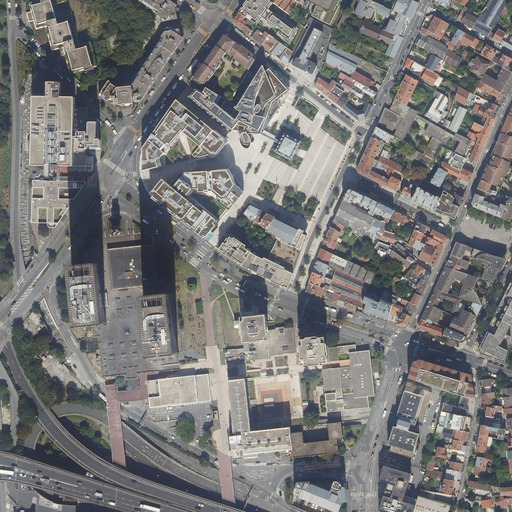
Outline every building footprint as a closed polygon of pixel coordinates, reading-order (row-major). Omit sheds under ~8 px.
[(24,0),(35,38),(49,52),(64,48),(71,74),(85,70),(86,74),(95,71),(94,67),(96,67),(89,39),(91,39),(89,34),(91,35),(93,36),(94,36),(96,36),(98,36),(99,35),(100,33),(100,32),(100,29),(100,28),(101,27),(102,27),(105,28),(106,27),(109,26),(110,25),(110,24),(111,23),(111,20),(110,18),(109,17),(108,16),(107,15),(105,15),(105,13),(106,13),(107,10),(107,9),(107,7),(106,4),(104,3),(102,2),(101,2),(99,2),(98,3),(97,4),(96,5),(95,5),(93,2),(92,1),(91,0),(90,0),(85,0),(84,1),(83,2),(82,4),(77,0),(24,0)] [(138,0),(158,13),(160,10),(163,12),(160,16),(162,18),(163,22),(176,19),(175,14),(177,14),(176,7),(177,6),(177,5),(170,0),(138,0)] [(247,0),(239,12),(247,18),(249,20),(253,23),(257,26),(262,18),(279,30),(277,34),(290,43),(297,28),(279,14),(278,15),(274,12),(274,13),(268,10),(273,3),(268,0),(247,0)] [(281,0),(268,0),(273,3),(289,15),(298,2),(293,0),(282,0),(282,1),(281,0)] [(293,0),(298,2),(299,0),(304,0),(316,6),(311,16),(331,26),(342,0),(293,0)] [(369,0),(357,0),(356,4),(358,5),(355,13),(363,16),(364,14),(371,18),(374,11),(388,18),(389,17),(391,18),(386,31),(403,38),(407,30),(412,19),(390,10),(369,0)] [(395,0),(390,10),(412,19),(418,5),(407,0),(395,0)] [(464,6),(453,0),(434,0),(441,3),(440,4),(446,8),(449,2),(462,9),(464,6)] [(478,19),(472,28),(488,36),(490,32),(499,18),(501,14),(507,4),(499,0),(489,0),(481,14),(478,19)] [(507,4),(501,14),(504,16),(510,6),(507,4)] [(465,6),(464,6),(462,9),(462,10),(467,13),(461,22),(472,28),(478,19),(471,15),(472,13),(468,11),(469,8),(468,8),(469,6),(467,5),(466,7),(465,6)] [(462,10),(457,19),(461,22),(467,13),(462,10)] [(247,18),(239,12),(235,18),(234,20),(234,24),(242,30),(247,23),(244,20),(245,18),(246,19),(247,18)] [(344,13),(336,28),(342,31),(349,15),(344,13)] [(429,36),(439,42),(443,36),(449,24),(432,15),(426,17),(426,18),(430,18),(433,20),(428,29),(422,26),(420,31),(424,33),(429,36)] [(322,63),(327,42),(328,39),(326,38),(328,35),(330,36),(333,30),(310,18),(306,24),(307,25),(309,26),(294,56),(290,63),(313,75),(317,68),(319,69),(322,63)] [(247,23),(242,30),(246,33),(252,37),(257,31),(254,30),(253,32),(250,29),(251,28),(250,27),(253,23),(249,20),(247,23)] [(390,44),(399,48),(403,38),(386,31),(381,29),(374,26),(361,21),(357,30),(390,44)] [(160,42),(149,58),(150,58),(150,63),(161,70),(163,66),(164,66),(167,63),(166,62),(176,47),(177,48),(180,44),(178,43),(182,37),(181,36),(180,29),(178,29),(177,25),(164,28),(165,32),(164,33),(168,36),(165,39),(164,38),(161,42),(160,42)] [(302,40),(309,26),(307,25),(306,27),(292,55),(294,56),(302,40)] [(464,34),(465,32),(452,26),(450,30),(455,33),(451,40),(443,36),(439,42),(446,45),(449,41),(455,44),(461,33),(464,34)] [(257,31),(252,37),(256,41),(261,45),(269,35),(265,31),(261,36),(259,34),(261,32),(260,31),(261,29),(259,27),(257,31)] [(495,34),(492,39),(495,40),(501,44),(503,40),(502,40),(506,33),(498,29),(495,34)] [(471,46),(475,38),(465,32),(464,34),(461,33),(455,44),(449,41),(446,45),(446,47),(452,50),(454,47),(458,49),(463,41),(471,46)] [(426,43),(429,36),(424,33),(420,40),(426,43)] [(234,59),(248,70),(255,59),(255,57),(255,56),(253,54),(238,43),(227,34),(223,34),(191,79),(201,85),(202,84),(204,85),(207,80),(209,82),(222,62),(220,61),(227,52),(235,58),(234,59)] [(269,35),(261,45),(271,53),(279,42),(269,35)] [(453,51),(452,50),(446,47),(446,45),(439,42),(429,36),(426,43),(420,40),(417,45),(423,49),(431,53),(441,59),(447,62),(453,51)] [(511,45),(503,40),(501,44),(509,48),(511,49),(511,45)] [(279,42),(271,53),(272,53),(276,56),(282,48),(284,46),(279,42)] [(373,91),(375,87),(373,85),(374,83),(372,81),(354,71),(361,59),(333,45),(330,44),(325,63),(341,72),(357,81),(373,91)] [(385,54),(394,58),(399,48),(390,44),(385,54)] [(484,56),(492,61),(494,57),(495,55),(492,53),(494,49),(487,44),(484,49),(487,51),(484,56)] [(279,59),(286,64),(293,52),(290,50),(287,48),(279,59)] [(448,63),(457,68),(462,58),(461,58),(456,54),(457,53),(453,51),(447,62),(448,63)] [(431,53),(423,66),(434,72),(441,59),(431,53)] [(509,63),(511,58),(503,54),(501,57),(500,59),(509,63)] [(511,86),(511,85),(511,72),(503,67),(498,75),(499,78),(497,81),(484,73),(490,64),(477,57),(475,60),(474,59),(472,59),(469,64),(470,66),(471,67),(470,70),(478,75),(476,79),(481,82),(485,84),(486,84),(506,96),(511,86)] [(503,67),(511,72),(511,67),(508,66),(509,64),(509,63),(500,59),(498,58),(494,57),(492,61),(493,61),(495,63),(503,67)] [(439,76),(439,75),(434,72),(423,66),(408,58),(404,66),(410,70),(412,66),(421,71),(424,72),(421,77),(434,84),(439,76)] [(252,135),(252,134),(257,134),(261,134),(267,137),(275,141),(279,144),(275,152),(291,160),(294,154),(297,148),(300,142),(284,134),(280,142),(275,139),(274,138),(273,137),(269,135),(263,132),(280,107),(279,98),(280,97),(283,98),(283,95),(284,94),(287,94),(288,90),(286,84),(283,82),(282,79),(279,77),(278,76),(276,75),(276,71),(272,70),(271,68),(268,68),(265,71),(262,65),(237,106),(230,102),(205,87),(202,93),(196,89),(194,89),(193,92),(192,93),(191,94),(187,97),(193,100),(193,101),(195,102),(196,104),(198,105),(198,106),(201,106),(202,108),(205,109),(205,111),(207,111),(207,113),(209,113),(209,115),(213,116),(212,118),(215,118),(217,119),(217,121),(221,122),(222,124),(221,124),(222,126),(223,126),(225,126),(227,129),(227,130),(229,130),(229,129),(232,130),(240,131),(239,134),(239,136),(238,137),(239,138),(239,140),(239,142),(240,143),(241,144),(242,146),(243,147),(244,148),(245,149),(246,149),(247,149),(248,148),(249,148),(250,147),(250,146),(251,145),(251,144),(251,143),(252,143),(253,142),(254,142),(254,141),(254,140),(254,139),(254,137),(254,136),(253,136),(252,135)] [(421,71),(412,66),(410,70),(419,74),(421,71)] [(118,103),(119,104),(119,105),(121,105),(122,105),(122,106),(131,105),(131,104),(133,104),(133,102),(133,101),(135,101),(136,100),(137,100),(137,99),(137,97),(140,96),(142,93),(144,94),(153,81),(154,82),(156,78),(155,78),(158,73),(148,67),(142,68),(134,80),(135,82),(132,86),(117,88),(111,84),(112,83),(109,80),(100,94),(107,98),(110,94),(112,96),(111,97),(111,99),(114,99),(114,101),(115,102),(116,103),(118,103)] [(350,91),(357,81),(341,72),(338,77),(345,81),(341,86),(350,91)] [(418,81),(406,74),(403,81),(417,87),(418,87),(416,86),(418,81)] [(439,76),(434,84),(437,86),(438,84),(439,85),(443,79),(439,76)] [(315,86),(327,96),(334,88),(337,83),(333,80),(329,85),(319,78),(315,86)] [(88,107),(74,107),(74,97),(61,96),(61,82),(60,81),(48,81),(47,82),(47,96),(34,96),(32,164),(32,165),(33,165),(46,165),(45,180),(39,180),(32,180),(31,222),(46,223),(48,226),(48,227),(51,227),(54,227),(56,226),(69,205),(69,204),(67,204),(67,203),(69,203),(70,199),(74,199),(74,198),(65,198),(66,187),(82,188),(85,183),(85,182),(84,181),(76,181),(76,183),(73,182),(73,181),(59,180),(59,176),(59,173),(59,172),(58,172),(58,169),(59,169),(60,166),(68,166),(68,169),(69,170),(91,171),(92,171),(92,170),(92,169),(93,156),(85,156),(85,149),(86,149),(86,148),(87,147),(87,144),(88,144),(88,147),(100,147),(101,122),(90,122),(89,122),(89,123),(89,124),(87,124),(88,107)] [(373,97),(376,92),(373,91),(357,81),(350,91),(354,94),(364,100),(367,94),(373,97)] [(417,87),(403,81),(400,87),(413,93),(414,89),(416,90),(417,87)] [(494,104),(501,107),(507,97),(506,96),(486,84),(485,84),(481,82),(476,91),(481,94),(483,90),(491,94),(497,98),(494,104)] [(376,92),(378,94),(381,87),(376,84),(375,87),(373,91),(376,92)] [(469,106),(474,94),(459,86),(454,100),(465,106),(466,105),(469,106)] [(413,93),(400,87),(397,93),(412,99),(413,97),(411,96),(413,93)] [(333,101),(342,108),(347,103),(348,101),(347,100),(348,99),(347,99),(348,98),(347,97),(346,98),(342,94),(343,93),(342,92),(341,93),(334,88),(327,96),(333,101)] [(445,96),(435,90),(433,95),(432,96),(434,97),(424,115),(438,122),(448,105),(446,104),(447,102),(448,100),(447,98),(445,96)] [(412,99),(397,93),(395,99),(396,99),(407,105),(409,99),(411,100),(412,99)] [(227,141),(177,99),(144,146),(142,170),(162,165),(161,157),(183,131),(200,145),(192,155),(195,157),(197,155),(199,157),(205,155),(213,154),(214,152),(216,154),(218,152),(227,141)] [(407,105),(396,99),(390,110),(385,107),(379,123),(393,131),(394,128),(397,130),(393,136),(402,141),(416,117),(417,115),(419,112),(407,105)] [(360,119),(361,121),(364,120),(365,118),(366,118),(373,105),(367,102),(364,110),(357,111),(347,103),(342,108),(358,120),(360,119)] [(477,112),(494,121),(497,113),(501,107),(494,104),(491,109),(490,108),(489,111),(486,109),(478,106),(476,106),(476,107),(474,107),(473,110),(477,112)] [(444,126),(457,133),(467,110),(460,107),(458,110),(455,117),(452,123),(447,120),(444,126)] [(477,143),(484,146),(494,121),(477,112),(474,118),(477,119),(477,118),(482,121),(480,125),(475,122),(471,129),(477,132),(478,131),(481,133),(478,139),(474,137),(472,140),(477,143)] [(455,153),(457,154),(463,157),(471,140),(457,133),(444,126),(440,124),(439,127),(417,115),(416,117),(429,124),(425,132),(433,137),(431,140),(442,146),(444,143),(446,144),(450,136),(460,142),(455,153)] [(505,124),(501,133),(505,134),(511,136),(511,117),(508,115),(505,124)] [(391,139),(394,141),(396,137),(393,136),(376,127),(372,137),(382,142),(388,145),(390,141),(389,140),(390,138),(391,139)] [(291,189),(310,197),(310,194),(312,188),(312,193),(315,195),(315,200),(321,200),(339,154),(339,159),(344,148),(344,141),(313,129),(313,131),(304,131),(312,134),(312,136),(303,136),(312,140),(307,152),(303,152),(302,154),(302,161),(298,170),(293,170),(293,189),(291,189)] [(483,176),(481,180),(487,182),(487,183),(497,186),(499,180),(500,181),(502,177),(511,182),(511,181),(511,166),(508,165),(511,156),(511,136),(505,134),(501,133),(498,139),(500,140),(498,144),(499,145),(497,150),(496,149),(494,153),(496,153),(493,159),(492,158),(490,164),(491,165),(489,169),(488,168),(487,172),(485,177),(483,176)] [(382,142),(372,137),(364,154),(374,160),(382,142)] [(191,154),(195,149),(184,138),(179,143),(191,154)] [(428,171),(435,157),(442,146),(431,140),(424,154),(410,147),(407,158),(428,171)] [(469,160),(477,164),(484,146),(477,143),(469,160)] [(384,150),(378,162),(395,170),(400,173),(402,166),(388,159),(391,153),(384,150)] [(458,177),(469,183),(473,173),(463,168),(464,165),(454,160),(457,154),(455,153),(449,150),(443,161),(443,162),(461,171),(458,177)] [(395,170),(378,162),(374,160),(364,154),(357,169),(358,173),(363,175),(386,187),(395,170)] [(456,181),(468,186),(469,183),(458,177),(461,171),(443,162),(440,167),(439,167),(430,182),(440,187),(448,172),(458,177),(456,181)] [(229,169),(180,173),(169,185),(161,178),(149,192),(154,196),(152,198),(204,238),(206,235),(228,210),(239,196),(242,192),(240,187),(235,185),(233,176),(229,169)] [(386,187),(396,191),(404,175),(400,173),(395,170),(391,176),(390,180),(386,187)] [(406,197),(411,199),(418,186),(420,184),(420,183),(415,181),(413,184),(411,184),(411,185),(409,188),(408,187),(412,179),(410,178),(401,194),(406,197)] [(423,205),(434,211),(444,190),(440,187),(430,182),(423,178),(422,180),(420,183),(420,184),(427,189),(428,187),(430,189),(429,190),(431,191),(430,193),(428,192),(427,191),(426,192),(425,191),(425,190),(422,189),(422,188),(418,186),(411,199),(423,205)] [(481,180),(478,189),(492,194),(496,195),(497,192),(498,187),(497,186),(487,183),(487,182),(481,180)] [(452,204),(460,207),(465,194),(450,186),(447,192),(451,194),(454,196),(453,197),(454,197),(455,198),(454,200),(452,204)] [(359,208),(365,195),(358,192),(351,189),(347,190),(343,199),(355,206),(356,204),(358,203),(356,207),(359,208)] [(478,189),(475,194),(485,198),(487,195),(493,197),(493,196),(492,195),(492,194),(478,189)] [(455,219),(460,207),(452,204),(451,205),(447,203),(444,209),(442,208),(444,203),(447,195),(450,196),(451,194),(447,192),(444,190),(434,211),(442,215),(448,216),(455,219)] [(473,207),(501,218),(506,206),(501,204),(500,207),(486,201),(485,201),(484,201),(485,198),(475,194),(471,203),(473,207)] [(373,215),(379,203),(372,199),(365,195),(359,208),(361,209),(363,205),(364,206),(364,208),(367,209),(369,208),(370,209),(370,210),(369,210),(368,213),(373,215)] [(501,218),(509,221),(511,215),(511,198),(506,196),(500,200),(499,203),(501,204),(506,206),(501,218)] [(383,234),(385,230),(388,223),(383,221),(381,220),(378,218),(373,215),(368,213),(361,209),(359,208),(356,207),(355,206),(343,199),(333,220),(348,229),(362,237),(372,242),(373,242),(376,239),(377,239),(378,239),(380,237),(383,234)] [(390,218),(394,210),(386,206),(379,203),(373,215),(378,218),(378,216),(377,216),(378,213),(383,216),(385,217),(383,221),(388,223),(390,218)] [(244,213),(244,214),(252,220),(254,220),(261,210),(250,205),(244,213)] [(254,220),(259,224),(267,213),(261,210),(254,220)] [(408,223),(410,218),(406,216),(394,210),(390,218),(412,228),(413,225),(408,223)] [(258,225),(266,230),(275,217),(271,215),(267,213),(259,224),(258,225)] [(222,243),(218,249),(224,253),(233,260),(241,265),(256,274),(276,284),(279,285),(281,286),(283,286),(285,286),(287,286),(288,284),(289,282),(293,274),(298,259),(306,240),(308,234),(305,232),(306,230),(301,228),(300,229),(288,223),(286,222),(275,217),(266,230),(272,233),(277,235),(275,238),(277,239),(268,258),(265,257),(264,259),(258,256),(245,248),(246,245),(239,241),(240,239),(230,233),(222,243)] [(147,246),(146,231),(138,226),(135,224),(132,222),(129,221),(125,220),(121,219),(117,219),(113,220),(109,220),(105,222),(102,223),(100,225),(98,226),(99,238),(91,239),(90,240),(89,241),(89,242),(89,250),(83,251),(85,265),(100,263),(101,263),(102,264),(102,265),(108,322),(107,324),(106,324),(93,325),(93,327),(95,329),(93,331),(95,333),(94,335),(96,338),(99,337),(100,348),(100,350),(101,356),(101,361),(103,378),(127,375),(126,373),(137,371),(137,374),(146,373),(180,369),(178,352),(177,353),(176,353),(150,356),(149,356),(148,355),(148,354),(142,297),(143,295),(144,295),(153,294),(152,284),(147,246)] [(348,229),(333,220),(330,228),(327,235),(337,241),(341,242),(342,240),(338,238),(343,229),(347,231),(348,229)] [(481,221),(481,231),(495,232),(495,222),(481,221)] [(432,232),(433,230),(433,229),(428,227),(428,226),(427,227),(417,222),(414,230),(424,233),(426,229),(432,232)] [(394,244),(395,235),(394,233),(385,230),(383,234),(380,237),(378,239),(379,239),(394,244)] [(422,240),(424,233),(414,230),(408,244),(413,246),(416,240),(423,243),(424,241),(422,240)] [(445,236),(433,230),(432,232),(431,234),(434,236),(433,239),(445,245),(447,240),(445,236)] [(337,241),(327,235),(324,243),(327,244),(324,250),(330,252),(333,248),(334,248),(337,241)] [(435,265),(445,245),(433,239),(429,237),(428,236),(426,242),(435,246),(434,248),(432,247),(429,253),(433,255),(429,263),(435,265)] [(419,258),(429,263),(433,255),(429,253),(432,247),(423,243),(416,240),(413,246),(422,251),(421,252),(420,251),(419,252),(421,253),(418,258),(419,258)] [(389,246),(378,241),(375,246),(368,258),(370,259),(373,252),(377,254),(377,256),(384,259),(387,253),(390,254),(389,255),(407,268),(411,263),(406,260),(392,251),(393,248),(393,247),(389,246)] [(406,260),(411,263),(412,262),(413,262),(416,260),(414,259),(408,256),(409,256),(403,252),(405,249),(397,243),(395,246),(398,248),(397,250),(393,248),(392,251),(406,260)] [(152,245),(147,246),(152,284),(156,284),(152,245)] [(455,246),(451,255),(461,260),(464,255),(471,258),(475,260),(473,264),(478,265),(478,267),(477,268),(477,270),(477,272),(478,274),(479,275),(480,277),(481,279),(493,284),(506,259),(487,253),(467,247),(465,251),(458,247),(459,245),(458,245),(455,246)] [(324,250),(321,248),(317,260),(329,265),(336,269),(370,284),(375,273),(364,268),(330,252),(324,250)] [(451,255),(446,266),(453,268),(465,273),(467,268),(469,262),(462,260),(461,260),(451,255)] [(329,265),(317,260),(312,272),(323,277),(324,277),(326,273),(327,273),(329,270),(327,269),(329,265)] [(107,324),(108,322),(102,265),(102,264),(101,263),(100,263),(85,265),(74,266),(73,266),(72,267),(72,268),(78,325),(79,326),(80,326),(93,325),(106,324),(107,324)] [(420,277),(425,269),(418,265),(414,270),(412,268),(411,269),(414,271),(413,272),(420,277)] [(446,266),(435,289),(444,292),(448,294),(452,284),(448,283),(450,279),(454,281),(457,279),(462,281),(466,280),(470,282),(471,282),(473,281),(475,280),(476,280),(476,278),(477,277),(476,277),(467,274),(467,273),(465,273),(453,268),(446,266)] [(370,284),(336,269),(332,280),(365,294),(370,284)] [(397,273),(393,280),(398,283),(402,276),(408,279),(413,272),(414,271),(411,269),(404,276),(399,274),(397,273)] [(427,283),(431,274),(425,269),(420,277),(427,283)] [(323,277),(312,272),(309,282),(319,286),(323,287),(325,287),(325,285),(330,286),(332,280),(325,277),(324,280),(322,279),(323,277)] [(421,296),(427,283),(420,277),(413,272),(408,279),(402,276),(398,283),(400,284),(403,286),(405,286),(405,285),(409,280),(416,286),(414,288),(417,289),(415,292),(415,293),(421,296)] [(478,278),(477,277),(476,278),(476,280),(475,280),(473,281),(471,282),(470,282),(466,280),(462,281),(464,285),(465,284),(474,287),(478,278)] [(323,287),(319,286),(315,298),(321,299),(324,289),(330,291),(334,292),(330,303),(336,304),(340,294),(361,302),(365,295),(365,294),(332,280),(330,286),(325,285),(325,287),(323,287)] [(319,286),(309,282),(305,291),(311,293),(314,294),(313,297),(315,298),(319,286)] [(459,334),(467,337),(471,328),(469,328),(471,325),(472,326),(477,316),(475,316),(476,313),(478,314),(482,306),(481,304),(478,295),(476,292),(478,291),(477,289),(474,287),(465,284),(464,285),(462,289),(459,298),(462,299),(462,298),(473,302),(471,306),(470,306),(469,307),(469,308),(469,309),(468,311),(464,309),(459,318),(455,316),(453,320),(453,321),(453,322),(451,325),(450,325),(448,329),(459,334)] [(403,286),(402,287),(406,290),(414,295),(415,293),(415,292),(405,285),(405,286),(403,286)] [(506,359),(508,350),(498,346),(503,337),(508,340),(510,340),(511,339),(511,338),(511,337),(506,334),(511,325),(511,322),(511,285),(511,287),(510,287),(505,297),(498,310),(487,331),(490,333),(483,347),(483,348),(483,350),(484,352),(485,352),(486,353),(487,353),(495,356),(496,355),(506,359)] [(435,289),(431,298),(439,302),(441,297),(444,292),(435,289)] [(414,295),(406,290),(405,294),(401,292),(398,297),(403,299),(416,305),(421,296),(415,293),(414,295)] [(385,291),(382,299),(389,302),(390,300),(388,299),(390,293),(385,291)] [(450,314),(455,316),(459,318),(464,309),(468,311),(469,309),(469,308),(469,307),(470,306),(471,306),(473,302),(462,299),(459,298),(448,294),(444,292),(441,297),(455,302),(450,314)] [(177,353),(178,352),(178,351),(172,294),(172,293),(171,293),(170,293),(155,294),(153,294),(144,295),(143,295),(142,297),(148,354),(148,355),(149,356),(150,356),(163,355),(176,353),(177,353)] [(390,300),(389,302),(393,304),(395,305),(397,300),(395,298),(393,298),(394,295),(390,293),(388,299),(390,300)] [(366,304),(361,302),(340,294),(336,304),(353,310),(355,311),(356,306),(364,308),(366,304)] [(379,301),(365,295),(361,302),(366,304),(364,308),(363,313),(389,322),(391,310),(393,304),(389,302),(382,299),(381,299),(379,301)] [(431,298),(428,303),(436,307),(439,302),(431,298)] [(395,305),(393,304),(391,310),(389,322),(395,323),(396,316),(397,317),(397,318),(397,319),(400,320),(397,324),(404,326),(407,325),(416,305),(403,299),(401,302),(401,303),(407,306),(406,308),(399,306),(395,305)] [(430,321),(438,324),(439,321),(439,320),(440,318),(441,316),(442,315),(444,311),(436,307),(428,303),(421,319),(426,321),(427,319),(430,320),(430,321)] [(267,320),(266,313),(266,312),(259,313),(259,315),(253,315),(253,312),(240,313),(241,315),(240,315),(240,318),(241,320),(241,327),(243,342),(269,339),(268,330),(267,330),(266,320),(267,320)] [(432,332),(445,337),(448,329),(438,324),(430,321),(430,320),(427,319),(426,321),(421,319),(418,325),(420,328),(432,332)] [(275,329),(268,330),(269,339),(243,342),(244,348),(225,350),(226,359),(225,359),(226,365),(233,364),(233,363),(233,362),(240,361),(241,362),(245,362),(245,361),(267,358),(267,359),(270,359),(270,355),(296,352),(293,327),(284,328),(284,326),(275,327),(275,329)] [(448,329),(445,337),(461,342),(464,341),(467,337),(459,334),(448,329)] [(327,362),(326,348),(324,335),(315,336),(315,337),(300,339),(302,364),(303,364),(321,362),(327,362)] [(95,350),(94,342),(87,343),(88,351),(95,350)] [(306,387),(308,407),(320,405),(320,399),(323,396),(325,395),(327,412),(345,410),(368,407),(367,396),(374,396),(371,373),(370,359),(369,350),(356,352),(355,345),(328,348),(330,361),(327,362),(321,362),(322,365),(322,369),(304,371),(306,387)] [(378,372),(377,359),(370,359),(371,373),(378,372)] [(412,363),(408,378),(461,396),(475,399),(471,375),(419,359),(418,360),(412,363)] [(63,364),(61,366),(67,373),(69,371),(63,364)] [(211,400),(213,414),(214,426),(213,427),(211,428),(209,430),(208,432),(208,434),(207,436),(208,438),(207,438),(207,440),(208,442),(210,444),(211,445),(213,446),(215,447),(217,448),(218,450),(226,455),(230,454),(229,457),(232,457),(232,450),(229,450),(228,443),(229,441),(230,438),(230,436),(236,435),(236,433),(290,427),(310,425),(309,421),(308,407),(306,387),(304,371),(304,367),(247,373),(248,378),(209,382),(211,400)] [(146,373),(147,381),(148,381),(160,379),(181,377),(180,369),(146,373)] [(160,379),(148,381),(150,404),(150,407),(183,404),(185,403),(184,401),(197,399),(210,398),(211,400),(209,382),(208,374),(192,376),(181,377),(160,379)] [(491,379),(483,380),(483,386),(485,386),(485,388),(492,387),(491,382),(493,382),(493,380),(491,379)] [(431,393),(406,385),(404,391),(430,399),(431,393)] [(511,387),(509,388),(507,388),(502,389),(503,394),(509,393),(509,397),(511,396),(511,387)] [(430,399),(404,391),(402,396),(396,416),(397,416),(400,417),(399,420),(398,420),(397,424),(398,424),(396,428),(394,427),(393,427),(387,445),(390,446),(389,452),(412,459),(419,434),(408,431),(410,424),(413,425),(414,421),(422,423),(430,399)] [(484,404),(489,405),(491,405),(491,398),(495,397),(494,392),(492,392),(485,393),(482,394),(483,400),(484,400),(484,402),(484,404)] [(470,398),(461,396),(458,407),(443,403),(441,411),(467,417),(468,410),(467,409),(470,398)] [(487,407),(486,416),(493,417),(494,410),(502,411),(502,409),(502,407),(500,406),(491,405),(489,405),(489,407),(487,407)] [(502,409),(502,411),(502,418),(503,419),(503,417),(505,417),(505,414),(511,413),(511,407),(505,409),(502,409)] [(464,431),(467,417),(441,411),(437,426),(443,427),(457,430),(464,431)] [(484,422),(484,426),(492,427),(493,419),(493,417),(486,416),(484,422)] [(511,418),(502,419),(501,429),(506,429),(511,428),(511,418)] [(291,432),(293,449),(293,458),(338,452),(337,440),(342,439),(341,421),(339,421),(327,423),(329,440),(303,442),(302,431),(291,432)] [(481,425),(479,435),(488,437),(489,430),(491,430),(496,431),(498,431),(499,431),(497,438),(504,440),(504,439),(506,429),(501,429),(492,427),(484,426),(481,425)] [(443,427),(437,426),(435,436),(443,437),(444,433),(442,433),(443,427)] [(239,449),(240,455),(258,453),(264,452),(293,449),(291,432),(290,427),(236,433),(236,435),(230,436),(230,438),(229,441),(228,443),(229,450),(232,450),(239,449)] [(469,436),(470,432),(464,431),(457,430),(456,436),(450,434),(444,433),(443,437),(454,439),(463,441),(465,442),(466,436),(469,436)] [(488,437),(479,435),(476,451),(485,453),(489,437),(488,437)] [(443,448),(444,445),(438,444),(439,438),(435,437),(432,445),(435,446),(438,447),(443,448)] [(511,438),(504,439),(504,440),(501,452),(509,451),(511,450),(511,438)] [(466,452),(467,446),(462,445),(463,441),(454,439),(452,446),(452,449),(466,452)] [(444,453),(445,448),(443,448),(438,447),(436,456),(446,458),(447,453),(444,453)] [(454,481),(457,481),(461,463),(456,462),(456,461),(455,461),(455,462),(451,461),(450,469),(447,469),(446,473),(432,470),(435,456),(430,455),(426,471),(426,475),(441,478),(452,480),(454,481)] [(478,456),(476,466),(486,468),(488,457),(479,455),(478,457),(478,456)] [(449,511),(451,505),(419,495),(418,499),(404,495),(411,474),(383,466),(379,480),(389,483),(385,496),(383,496),(379,510),(384,511),(383,511),(449,511)] [(486,468),(476,466),(475,471),(476,471),(476,474),(484,476),(485,470),(488,471),(489,469),(486,468)] [(220,511),(220,508),(161,489),(141,482),(134,479),(117,472),(109,468),(107,472),(105,477),(102,480),(99,482),(95,486),(93,487),(90,489),(88,490),(84,491),(81,492),(79,492),(76,492),(76,504),(83,503),(88,502),(91,501),(130,511),(220,511)] [(438,493),(452,495),(454,481),(452,480),(441,478),(438,493)] [(511,487),(500,488),(478,483),(478,479),(470,478),(470,481),(469,488),(474,489),(485,491),(491,492),(492,496),(503,496),(506,495),(511,495),(511,487)] [(295,493),(298,494),(305,497),(332,508),(332,506),(339,509),(341,501),(343,501),(342,493),(342,486),(341,485),(341,484),(340,483),(338,482),(337,481),(336,481),(336,484),(315,484),(314,486),(310,484),(309,484),(309,482),(297,482),(295,493)] [(130,511),(91,501),(88,502),(83,503),(76,504),(74,504),(71,504),(68,504),(63,503),(59,503),(54,502),(51,500),(45,497),(42,495),(39,493),(36,491),(33,486),(19,483),(17,511),(16,511),(130,511)] [(492,505),(493,504),(492,496),(491,492),(481,502),(482,506),(482,507),(485,507),(485,509),(489,508),(489,506),(492,506),(492,505)] [(501,507),(505,506),(505,505),(504,499),(503,496),(500,497),(500,499),(495,500),(497,508),(500,507),(501,507)] [(481,502),(472,500),(471,508),(482,506),(481,502)]
